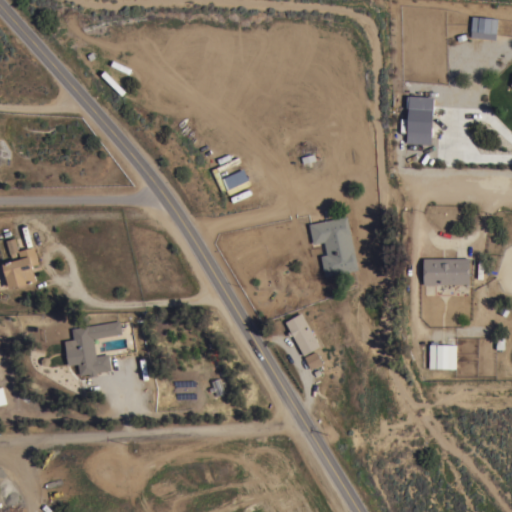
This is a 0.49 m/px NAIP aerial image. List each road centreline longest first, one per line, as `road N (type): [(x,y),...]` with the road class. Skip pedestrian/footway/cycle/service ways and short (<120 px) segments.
road 1 (secondary): [(0,0),(167,199),(360,511)]
road 2 (residential): [(0,437),(305,425)]
road 3 (residential): [(0,201),(167,199)]
